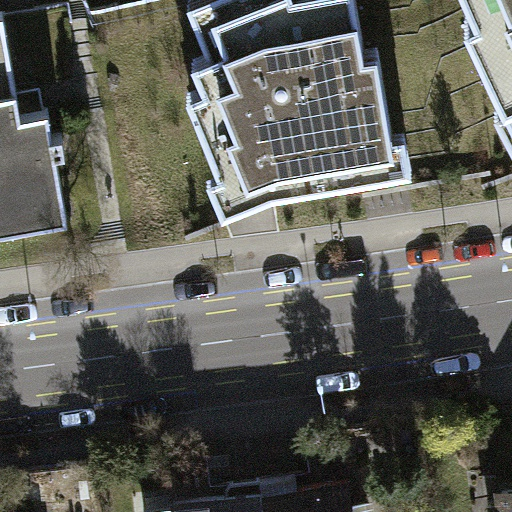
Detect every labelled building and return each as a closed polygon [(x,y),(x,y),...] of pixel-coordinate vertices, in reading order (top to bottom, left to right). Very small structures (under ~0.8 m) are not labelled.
[(232,198),(410,167),(404,130),(392,131),(377,48),(363,49),(355,0),(190,0),(210,50),(193,56),(206,85),(189,92),(232,198)] [(511,0),(473,0),(478,8),(466,14),(508,101),(497,106),(511,139),(511,0)] [(1,11),(0,11),(0,228),(65,218),(46,104),(17,109),(1,11)] [(264,511),(367,511),(363,477),(297,485),(295,470),(259,475),(264,511)] [(264,511),(259,475),(224,479),(226,496),(172,503),(171,490),(136,494),(138,511),(264,511)] [(511,511),(511,489),(502,491),(504,511),(511,511)]
